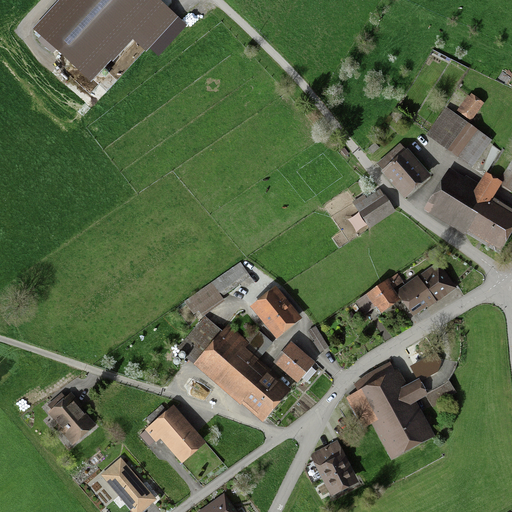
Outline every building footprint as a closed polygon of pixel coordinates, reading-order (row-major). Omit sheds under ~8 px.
[(38,0),(32,8),(43,16),(54,0),(38,0)] [(184,17),(164,0),(75,0),(43,35),(100,89),(141,42),(154,54),(184,17)] [(485,108),(472,99),(461,116),(474,125),(485,108)] [(489,142),(448,113),(431,136),(472,166),(489,142)] [(429,176),(406,148),(379,170),(402,198),(429,176)] [(511,189),(511,166),(501,186),(511,192),(511,189)] [(476,195),(446,176),(429,205),(499,248),(511,226),(511,218),(491,205),(502,189),(486,178),(476,195)] [(360,211),(350,215),(355,229),(396,213),(386,188),(356,200),(360,211)] [(190,298),(198,309),(249,276),(241,264),(190,298)] [(442,267),(397,295),(412,319),(457,291),(442,267)] [(368,297),(381,317),(400,304),(388,285),(368,297)] [(276,290),(251,310),(278,343),(303,322),(276,290)] [(203,361),(197,367),(264,426),(295,391),(259,358),(247,348),(229,331),(226,335),(206,317),(178,348),(187,356),(192,352),(203,361)] [(314,327),(307,332),(320,352),(328,347),(314,327)] [(259,334),(247,348),(259,358),(271,344),(259,334)] [(292,348),(276,368),(299,387),(315,366),(292,348)] [(435,360),(412,370),(416,379),(439,370),(435,360)] [(376,431),(392,462),(435,441),(417,406),(427,401),(419,385),(402,394),(389,368),(360,383),(383,428),(376,431)] [(48,415),(73,449),(97,432),(71,397),(48,415)] [(173,410),(147,434),(179,471),(206,447),(173,410)] [(339,445),(312,458),(332,502),(360,489),(339,445)] [(383,458),(376,462),(381,472),(388,469),(383,458)] [(122,463),(102,479),(129,511),(149,511),(157,505),(122,463)] [(236,511),(226,498),(206,511),(236,511)]
